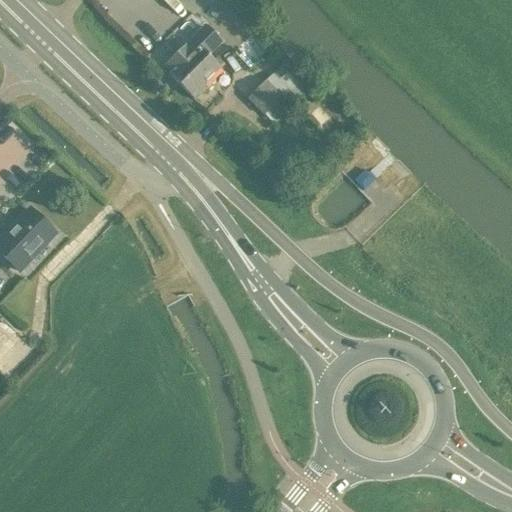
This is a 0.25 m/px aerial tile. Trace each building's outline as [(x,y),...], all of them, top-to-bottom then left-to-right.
[(169,76),(179,86),(207,57),(208,57),(222,43),(209,30),(191,48),(187,44),(165,66),(172,73),(169,76)] [(249,70),(259,60),(260,61),(273,49),(272,48),(274,46),(263,34),(248,48),(241,41),(231,50),(249,70)] [(213,63),(208,57),(207,57),(179,86),(195,101),(215,81),(211,78),(223,66),(217,59),(213,63)] [(274,123),(298,99),(298,98),(312,84),(290,61),(267,82),(266,82),(249,99),(266,116),(274,123)] [(365,170),(354,181),(364,192),(375,181),(365,170)] [(0,241),(0,254),(18,272),(55,235),(29,211),(0,241)]
